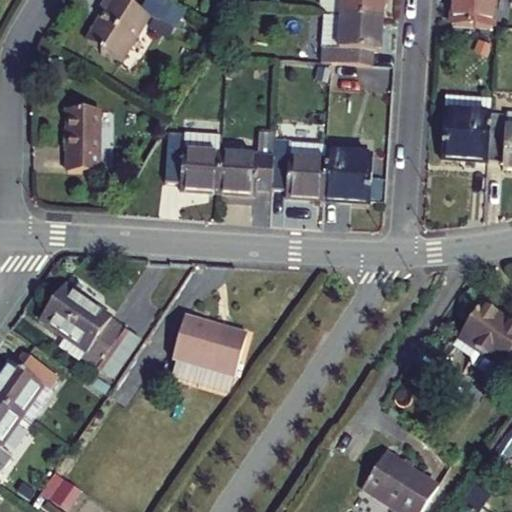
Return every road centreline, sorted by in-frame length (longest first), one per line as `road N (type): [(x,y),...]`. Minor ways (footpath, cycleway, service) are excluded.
road 1 (residential): [(23,235),(399,253)]
road 2 (residential): [(399,253),(219,511)]
road 3 (residential): [(417,0),(399,253)]
road 4 (residential): [(10,235),(15,69),(44,0)]
